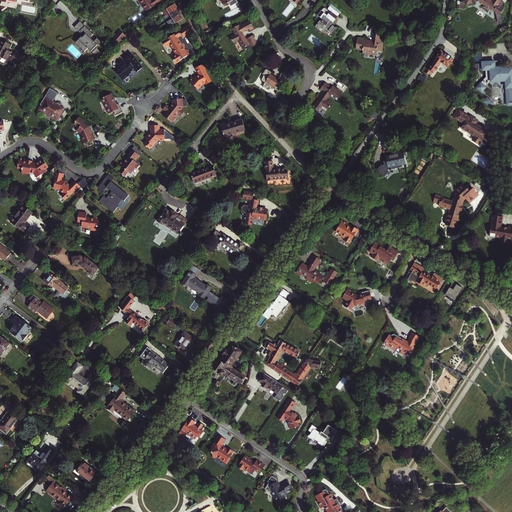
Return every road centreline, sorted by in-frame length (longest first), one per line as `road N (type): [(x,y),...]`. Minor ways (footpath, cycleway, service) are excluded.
road 1 (residential): [(184,397),(330,191)]
road 2 (residential): [(0,156),(35,140),(94,172),(169,83)]
road 3 (residential): [(330,191),(511,299)]
road 4 (residential): [(184,397),(301,474),(303,511)]
road 5 (residential): [(279,132),(309,77),(305,61),(281,47),(253,0)]
road 6 (residential): [(86,511),(184,397)]
